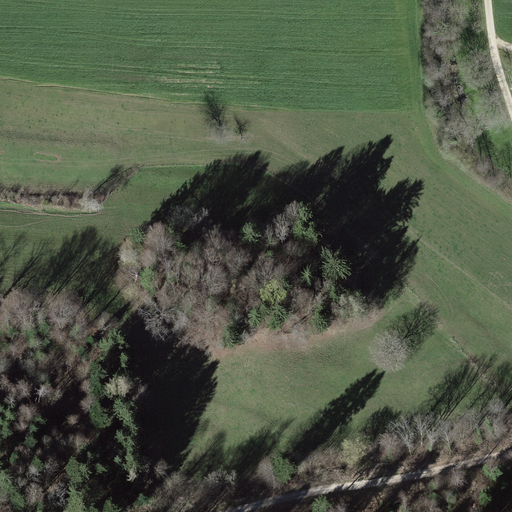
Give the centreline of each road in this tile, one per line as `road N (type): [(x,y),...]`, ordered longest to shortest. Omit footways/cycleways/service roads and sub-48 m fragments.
road 1 (track): [(219,511),(420,475),(511,449)]
road 2 (track): [(487,0),(511,118)]
